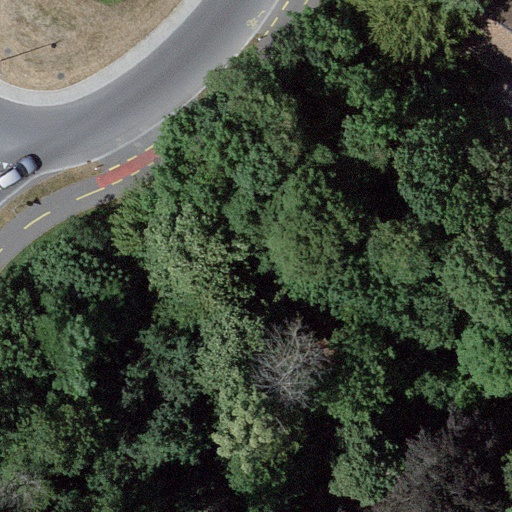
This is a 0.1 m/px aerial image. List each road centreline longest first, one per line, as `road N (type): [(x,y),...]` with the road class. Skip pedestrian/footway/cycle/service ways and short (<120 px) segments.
road 1 (residential): [(137,113),(245,219),(511,389)]
road 2 (primary): [(137,113),(198,60),(248,0)]
